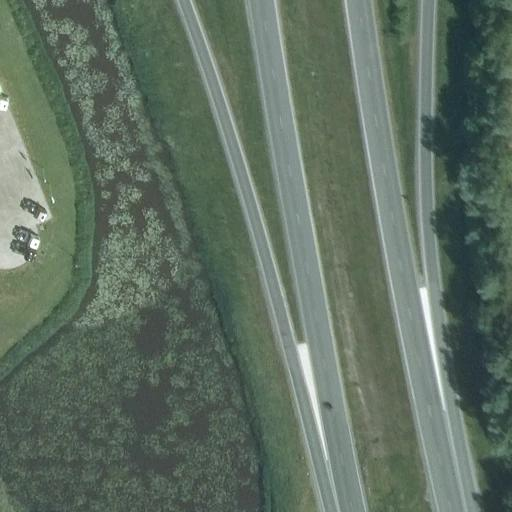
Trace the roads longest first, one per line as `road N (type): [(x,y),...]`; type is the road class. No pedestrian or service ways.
road 1 (trunk): [(184,0),(347,511)]
road 2 (trunk): [(451,511),(400,273),(360,0)]
road 3 (trunk): [(260,0),(352,511)]
road 4 (trunk): [(457,511),(427,215),(428,0)]
